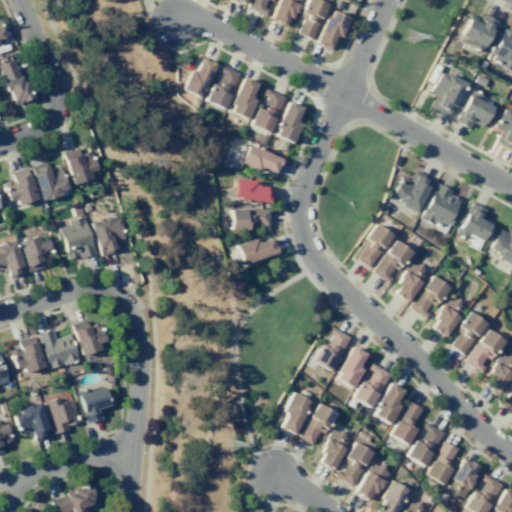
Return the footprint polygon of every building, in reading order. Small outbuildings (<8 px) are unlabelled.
[(267,0),(269,1),(269,0),(246,0),(244,6),(263,15),(265,9),(261,7),(264,0),(267,0)] [(267,18),(274,0),(298,0),(293,12),(292,11),(289,17),(286,16),(282,24),(267,18)] [(297,16),(303,0),(317,0),(325,3),(309,39),(295,32),(301,18),(297,16)] [(335,0),(341,2),(337,9),(329,6),(332,0),(335,0)] [(337,37),(346,18),(329,10),(326,16),(324,15),(312,42),(326,49),(332,34),(337,37)] [(478,53),(495,20),(481,13),(478,19),(468,14),(454,40),(478,53)] [(511,68),(510,72),(487,61),(491,54),(486,52),(490,45),(492,46),(502,28),(511,33),(511,68)] [(187,69),(178,88),(195,96),(198,90),(200,91),(212,64),(198,57),(192,72),(187,69)] [(28,98),(12,59),(0,63),(0,78),(11,105),(28,98)] [(211,78),(202,99),(220,108),(236,73),(218,64),(215,70),(220,72),(216,81),(211,78)] [(434,95),(428,106),(446,115),(464,82),(449,74),(448,76),(444,73),(442,76),(436,73),(426,91),(434,95)] [(475,73),(485,78),(480,87),(470,81),(475,73)] [(252,100),(244,119),(227,111),(230,105),(228,104),(240,77),(254,84),(247,98),(252,100)] [(257,102),(247,123),(266,132),(282,97),(263,88),(261,94),(265,96),(261,104),(257,102)] [(478,127),(492,101),(469,89),(464,99),(462,98),(457,108),(459,110),(453,120),(467,127),(470,122),(478,127)] [(297,123),(289,142),(272,135),(275,128),(273,127),(285,101),(299,107),(292,121),(297,123)] [(498,130),(493,141),(511,150),(511,109),(508,108),(506,111),(500,107),(491,127),(498,130)] [(255,170),(237,161),(245,145),(251,148),(252,146),(278,159),(272,172),(258,165),(255,170)] [(62,152),(68,183),(89,179),(88,171),(94,170),(90,151),(77,153),(77,149),(62,152)] [(57,164),(45,168),(43,161),(28,166),(39,200),(66,191),(57,164)] [(33,199),(25,167),(9,172),(11,179),(0,182),(5,200),(13,198),(15,204),(33,199)] [(400,203),(399,205),(412,212),(430,178),(411,168),(406,178),(399,174),(388,194),(396,198),(394,200),(400,203)] [(252,179),(232,178),(230,196),(237,197),(237,199),(266,201),(267,186),(252,185),(252,179)] [(457,198),(447,217),(450,218),(442,234),(433,229),(435,225),(431,223),(430,225),(416,217),(435,182),(449,190),(447,193),(457,198)] [(387,204),(384,213),(379,211),(382,202),(387,204)] [(489,221),(474,250),(465,245),(467,241),(452,233),(468,202),(483,209),(480,216),(489,221)] [(250,229),(227,229),(227,209),(266,209),(265,229),(259,229),(259,224),(250,224),(250,229)] [(116,217),(108,219),(107,216),(87,222),(97,256),(113,251),(111,242),(122,238),(116,217)] [(91,252),(81,218),(55,225),(66,260),(91,252)] [(509,222),(511,223),(511,261),(510,265),(496,258),(497,256),(492,254),(493,251),(486,247),(496,228),(504,232),(509,222)] [(388,236),(365,267),(353,257),(362,245),(358,242),(371,223),(388,236)] [(41,268),(39,258),(49,255),(45,238),(36,240),(35,235),(17,240),(24,271),(41,268)] [(252,238),(233,244),(238,262),(245,259),(246,262),(274,252),(269,238),(254,243),(252,238)] [(408,251),(391,239),(368,271),(386,284),(390,278),(386,275),(392,267),(395,269),(408,251)] [(0,270),(3,270),(7,279),(22,273),(11,241),(0,244),(0,270)] [(422,274),(402,302),(389,292),(395,285),(392,283),(396,278),(395,277),(406,262),(410,265),(411,264),(416,263),(417,269),(417,270),(422,274)] [(445,287),(428,275),(405,307),(422,320),(427,314),(423,311),(429,303),(432,305),(445,287)] [(461,308),(441,336),(428,327),(433,319),(431,318),(435,312),(434,311),(445,296),(449,300),(450,299),(455,298),(456,304),(461,308)] [(482,323),(459,354),(447,345),(456,332),(452,329),(465,311),(482,323)] [(99,323),(104,341),(97,343),(99,350),(80,356),(70,324),(85,319),(87,327),(99,323)] [(308,360),(326,371),(346,337),(328,326),(324,332),(328,334),(323,343),(319,341),(308,360)] [(500,341),(483,328),(460,361),(478,373),(482,367),(478,365),(484,356),(487,359),(500,341)] [(69,334),(77,361),(63,365),(62,361),(61,362),(61,364),(47,368),(36,334),(51,329),(54,339),(69,334)] [(32,336),(42,367),(23,373),(21,367),(13,370),(7,350),(18,346),(16,341),(32,336)] [(333,371),(348,345),(361,353),(353,366),(357,369),(347,387),(331,378),(335,372),(333,371)] [(511,363),(511,367),(493,393),(481,384),(486,376),(483,375),(488,369),(486,368),(497,353),(502,356),(508,355),(509,360),(508,361),(511,363)] [(348,397),(366,408),(387,374),(368,363),(365,369),(369,371),(363,380),(360,378),(348,397)] [(102,367),(104,375),(112,372),(110,365),(102,367)] [(511,375),(511,413),(494,401),(498,395),(502,397),(508,389),(504,387),(511,375)] [(371,407),(386,381),(400,389),(392,403),(396,405),(385,424),(370,414),(373,408),(371,407)] [(103,387),(110,408),(98,412),(100,419),(86,423),(75,391),(87,388),(88,392),(103,387)] [(304,407),(290,434),(276,426),(283,412),(279,410),(289,391),(305,400),(301,406),(304,407)] [(71,400),(74,408),(73,408),(77,423),(68,426),(67,424),(65,425),(67,429),(52,434),(42,402),(57,397),(59,403),(66,400),(67,402),(71,400)] [(385,433),(405,400),(418,408),(410,421),(415,424),(403,444),(385,433)] [(314,403),(294,436),(308,444),(316,430),(320,433),(331,413),(314,403)] [(38,404),(49,438),(33,443),(31,436),(27,437),(26,433),(18,435),(11,416),(19,413),(18,410),(38,404)] [(402,456),(420,467),(441,433),(422,422),(418,428),(422,430),(417,439),(414,437),(402,456)] [(0,426),(4,425),(10,441),(0,445),(0,449),(1,452),(0,452),(0,426)] [(346,439),(328,469),(315,461),(319,454),(317,452),(320,446),(319,445),(328,429),(333,432),(334,431),(339,430),(340,435),(340,436),(346,439)] [(352,441),(370,452),(349,486),(331,475),(334,468),(338,471),(344,462),(340,460),(352,441)] [(420,474),(439,441),(453,448),(445,462),(449,465),(438,484),(420,474)] [(442,487),(460,457),(473,465),(469,472),(471,474),(468,480),(469,481),(460,497),(455,494),(455,495),(449,496),(448,491),(448,490),(442,487)] [(368,462),(351,492),(364,500),(369,492),(371,494),(375,488),(376,489),(386,473),(381,470),(381,469),(380,464),(374,465),(374,466),(368,462)] [(457,511),(481,511),(499,484),(480,472),(476,479),(480,481),(475,490),(472,488),(457,511)] [(401,495),(391,511),(372,511),(380,500),(376,497),(387,479),(402,488),(399,494),(401,495)] [(92,484),(98,502),(81,507),(82,509),(74,511),(71,511),(71,510),(64,511),(53,511),(49,500),(67,494),(66,492),(92,484)] [(486,511),(501,487),(511,493),(511,499),(510,503),(511,503),(511,505),(509,510),(510,511),(509,511),(486,511)] [(422,510),(420,511),(397,511),(404,500),(409,503),(409,502),(415,501),(416,506),(416,507),(422,510)]
